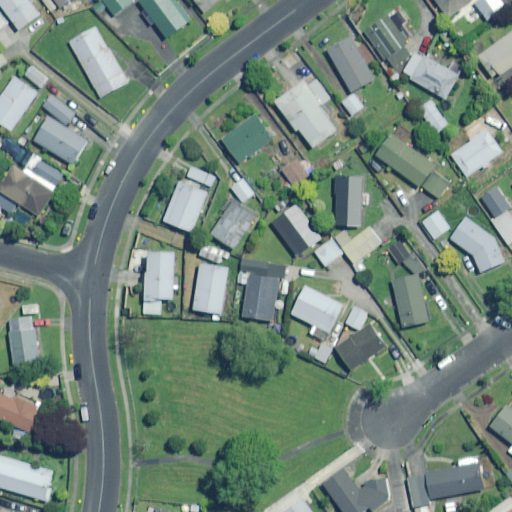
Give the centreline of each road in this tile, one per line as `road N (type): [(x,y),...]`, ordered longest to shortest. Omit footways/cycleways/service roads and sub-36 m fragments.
road 1 (residential): [(309,0),(163,118),(117,193),(93,273)]
road 2 (residential): [(93,273),(98,511)]
road 3 (residential): [(511,330),(386,419)]
